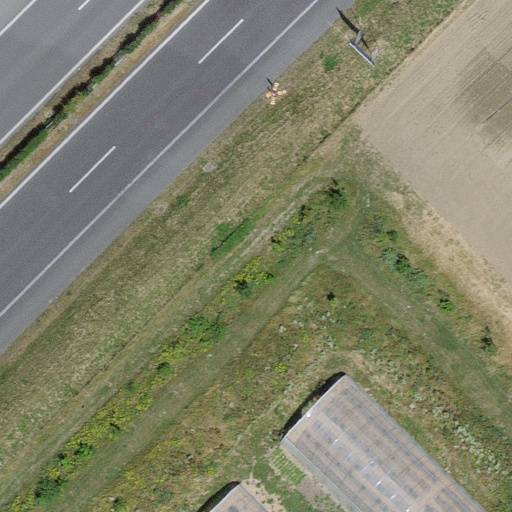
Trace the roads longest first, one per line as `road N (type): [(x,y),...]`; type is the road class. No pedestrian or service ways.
road 1 (motorway): [(0,263),(264,0)]
road 2 (motorway): [(89,0),(0,89)]
